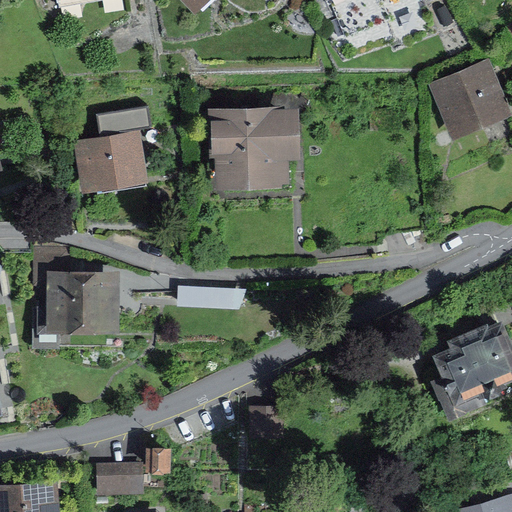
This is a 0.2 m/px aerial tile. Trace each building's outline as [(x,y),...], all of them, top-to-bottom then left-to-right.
[(186,0),(198,12),(210,0),(186,0)] [(511,111),(488,54),(428,81),(451,138),(511,111)] [(302,153),(299,101),(286,102),(286,100),(208,103),(210,151),(215,151),(217,183),(290,180),(289,153),(302,153)] [(152,181),(142,128),(75,139),(84,192),(152,181)] [(123,331),(123,269),(71,269),(71,246),(33,246),(33,285),(49,285),(49,307),(33,307),(33,347),(60,347),(60,331),(123,331)] [(246,300),(246,281),(180,278),(179,297),(246,300)] [(486,392),(493,392),(501,388),(505,383),(508,382),(507,380),(511,377),(511,335),(503,315),(491,320),(490,318),(449,335),(452,342),(434,350),(443,372),(433,376),(450,416),(489,399),(486,392)] [(266,404),(249,405),(250,435),(266,435),(266,404)] [(164,468),(164,467),(171,467),(171,444),(164,444),(164,442),(153,442),(153,443),(146,443),(145,467),(152,467),(152,468),(164,468)] [(144,491),(143,460),(97,462),(98,493),(144,491)] [(59,511),(57,478),(0,482),(0,511),(59,511)] [(511,511),(511,491),(454,507),(455,511),(511,511)]
